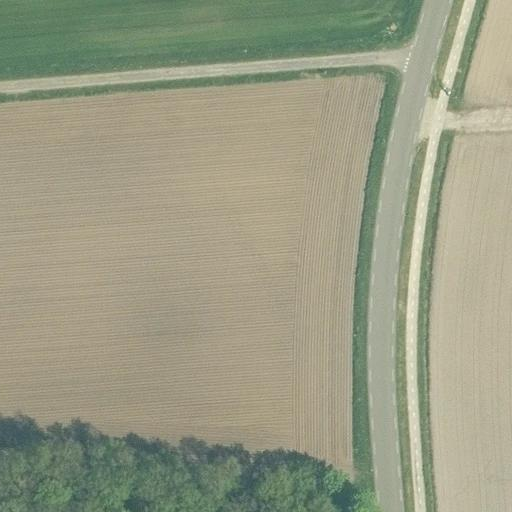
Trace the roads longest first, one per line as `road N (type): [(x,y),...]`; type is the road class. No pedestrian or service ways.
road 1 (tertiary): [(388,511),(381,277),(395,160),(421,56)]
road 2 (unclassified): [(421,56),(0,88)]
